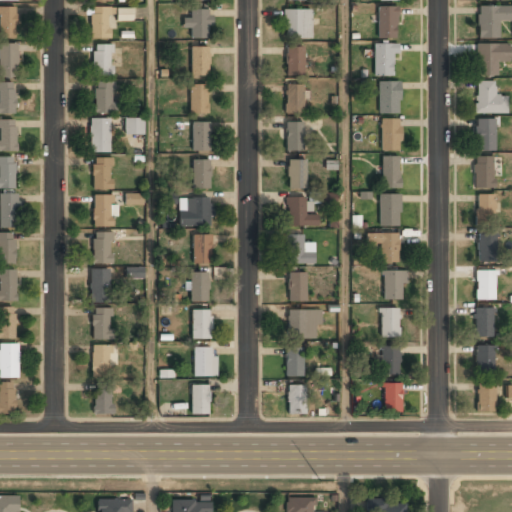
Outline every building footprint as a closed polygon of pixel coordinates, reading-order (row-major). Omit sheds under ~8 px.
[(377,6),(377,38),(395,38),(395,6),(377,6)] [(511,6),(477,6),(477,39),(498,39),(498,21),(511,21),(511,6)] [(14,7),(0,7),(0,39),(14,39),(14,7)] [(90,39),(108,39),(108,7),(90,7),(90,39)] [(133,8),(115,8),(115,20),(133,20),(133,8)] [(190,38),(210,38),(210,9),(190,9),(190,19),(183,19),(183,28),(190,28),(190,38)] [(310,10),(284,10),(284,39),(310,39),(310,10)] [(0,77),(17,77),(17,44),(0,44),(0,77)] [(373,44),(373,75),(394,75),(394,44),(373,44)] [(91,45),(91,76),(112,76),(112,45),(91,45)] [(508,62),(508,45),(476,45),(476,76),(497,76),(497,62),(508,62)] [(208,47),(189,47),(189,76),(208,76),(208,47)] [(285,76),(303,76),(303,47),(285,47),(285,76)] [(399,81),(378,81),(378,113),(399,113),(399,81)] [(93,114),(113,114),(113,82),(93,82),(93,114)] [(506,114),(506,96),(494,96),(494,82),(475,82),(475,114),(506,114)] [(0,114),(14,114),(14,83),(0,83),(0,114)] [(206,84),(189,84),(189,114),(206,114),(206,84)] [(284,86),(284,115),(302,115),(302,86),(284,86)] [(379,150),(398,150),(398,118),(379,118),(379,150)] [(108,119),(88,119),(88,153),(108,153),(108,119)] [(124,119),(124,134),(142,134),(142,119),(124,119)] [(0,151),(14,151),(14,120),(0,120),(0,151)] [(474,120),(474,151),(494,151),(494,120),(474,120)] [(209,122),(191,122),(191,151),(209,151),(209,122)] [(285,123),(285,153),(303,153),(303,123),(285,123)] [(398,156),(380,156),(381,188),(399,188),(398,156)] [(472,187),(492,187),(492,156),(472,156),(472,187)] [(14,157),(0,157),(0,188),(14,188),(14,157)] [(110,158),(91,158),(91,189),(110,189),(110,158)] [(191,159),(191,188),(209,188),(209,159),(191,159)] [(286,161),(286,189),(304,189),(304,161),(286,161)] [(17,193),(0,193),(0,228),(17,228),(17,193)] [(176,193),(158,193),(158,205),(176,204),(176,193)] [(493,221),(493,193),(475,193),(475,221),(493,221)] [(91,226),(113,226),(113,195),(92,195),(91,226)] [(124,195),(124,206),(142,206),(142,195),(124,195)] [(399,195),(378,195),(378,227),(399,227),(399,195)] [(209,197),(187,197),(187,226),(209,226),(209,197)] [(285,226),(316,226),(316,215),(305,215),(305,197),(285,197),(285,226)] [(91,264),(110,264),(110,231),(91,231),(91,264)] [(0,264),(14,264),(14,233),(0,233),(0,264)] [(477,262),(495,262),(495,233),(477,233),(477,262)] [(286,264),(313,264),(313,243),(303,244),(303,234),(286,235),(286,264)] [(379,263),(397,263),(397,234),(365,234),(365,244),(379,244),(379,263)] [(192,235),(192,264),(209,264),(209,235),(192,235)] [(125,267),(125,278),(144,279),(144,267),(125,267)] [(108,269),(88,269),(88,303),(108,303),(108,269)] [(14,270),(0,270),(0,301),(14,301),(14,270)] [(494,270),(475,270),(475,299),(494,299),(494,270)] [(288,301),(305,301),(305,272),(288,272),(288,301)] [(403,300),(403,272),(381,272),(381,300),(403,300)] [(207,273),(189,273),(189,303),(207,303),(207,273)] [(0,308),(0,340),(14,340),(14,308),(0,308)] [(110,308),(91,308),(91,340),(110,340),(110,308)] [(473,308),(473,337),(492,337),(492,308),(473,308)] [(398,338),(398,309),(379,309),(379,338),(398,338)] [(209,310),(190,310),(190,340),(209,340),(209,310)] [(318,310),(287,310),(287,340),(318,340),(318,310)] [(0,378),(17,378),(17,345),(0,345),(0,378)] [(109,376),(109,345),(90,345),(90,376),(109,376)] [(492,345),(475,345),(475,368),(492,368),(492,345)] [(379,347),(379,375),(398,375),(398,347),(379,347)] [(214,377),(214,348),(192,348),(192,377),(214,377)] [(285,378),(302,378),(302,350),(285,350),(285,378)] [(14,383),(0,383),(0,415),(14,415),(14,383)] [(382,384),(382,412),(401,412),(401,384),(382,384)] [(476,412),(494,412),(494,384),(476,384),(476,412)] [(189,385),(189,414),(207,414),(207,385),(189,385)] [(111,415),(111,386),(93,386),(93,415),(111,415)] [(286,386),(286,415),(304,415),(304,386),(286,386)] [(0,511),(16,511),(16,496),(0,496),(0,511)] [(313,511),(313,499),(285,499),(285,511),(313,511)] [(131,511),(131,500),(96,500),(96,511),(131,511)] [(170,500),(170,511),(206,511),(206,500),(170,500)] [(365,511),(404,511),(405,501),(365,500),(365,511)]
